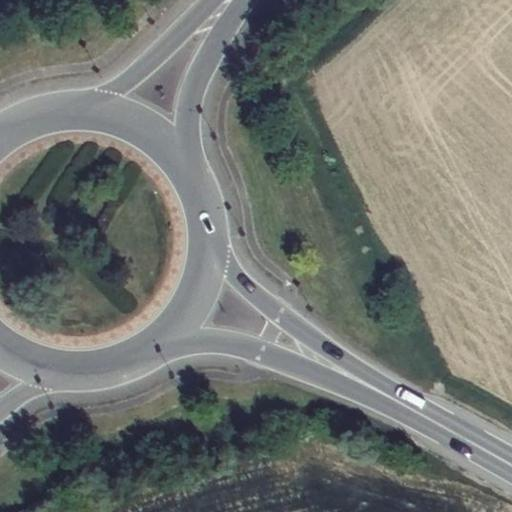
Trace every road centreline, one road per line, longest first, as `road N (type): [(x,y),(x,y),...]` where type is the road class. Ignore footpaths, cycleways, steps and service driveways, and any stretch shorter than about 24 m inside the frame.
road 1 (primary): [(416,412),(252,291),(226,262),(207,220)]
road 2 (primary): [(155,347),(237,346),(416,412)]
road 3 (primary): [(210,0),(126,79),(68,110)]
road 4 (primary): [(185,165),(196,87),(243,0)]
road 5 (primary): [(155,347),(199,291),(207,220)]
road 6 (primary): [(185,165),(127,119),(68,110)]
